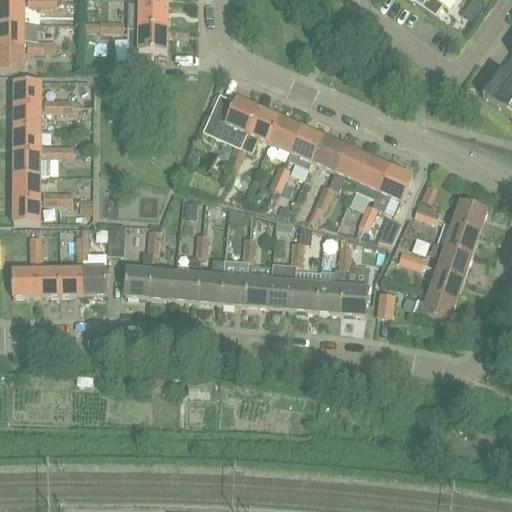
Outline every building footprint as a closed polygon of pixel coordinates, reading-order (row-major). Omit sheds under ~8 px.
[(42,0),(28,0),(28,12),(42,12),(42,0)] [(420,0),(415,7),(436,21),(444,9),(439,5),(442,0),(420,0)] [(0,6),(0,29),(24,29),(24,6),(0,6)] [(128,7),(127,32),(167,32),(167,9),(128,7)] [(83,32),(100,32),(100,36),(100,38),(112,38),(112,26),(100,26),(100,28),(83,28),(83,32)] [(124,27),(112,26),(112,38),(124,38),(124,27)] [(0,29),(0,52),(24,52),(24,29),(0,29)] [(152,80),(153,57),(166,57),(167,32),(127,32),(126,67),(113,67),(113,79),(152,80)] [(42,46),(28,46),(28,58),(42,58),(42,46)] [(56,46),(42,46),(42,58),(56,59),(56,46)] [(0,52),(0,76),(24,77),(24,52),(0,52)] [(511,121),(511,72),(504,82),(499,78),(492,88),(488,86),(480,97),(484,99),(483,101),(511,121)] [(14,88),(14,112),(41,112),(41,88),(14,88)] [(225,129),(247,139),(258,114),(236,104),(225,129)] [(59,105),(59,107),(59,117),(73,117),(73,105),(59,105)] [(59,117),(59,107),(44,107),(44,117),(59,117)] [(14,112),(14,135),(41,135),(41,112),(14,112)] [(280,124),(258,114),(247,139),(240,153),(236,151),(231,162),(241,166),(246,156),(252,158),(258,144),(269,149),(280,124)] [(269,149),(291,158),(302,133),(280,124),(269,149)] [(310,175),(313,168),(324,143),(302,133),(291,158),(288,165),(310,175)] [(14,135),(14,158),(40,158),(41,135),(14,135)] [(313,168),(335,178),(346,153),(324,143),(313,168)] [(58,152),(44,152),(44,164),(58,164),(58,152)] [(73,152),(58,152),(58,164),(73,164),(73,152)] [(345,182),(357,188),(368,163),(346,153),(335,178),(328,192),(324,190),(319,201),(331,206),(335,196),(339,197),(345,182)] [(14,158),(14,181),(40,181),(40,158),(14,158)] [(236,177),(241,166),(231,162),(226,173),(236,177)] [(357,188),(379,197),(390,172),(368,163),(357,188)] [(279,171),(275,181),(285,185),(289,175),(279,171)] [(413,182),(390,172),(379,197),(401,207),(413,182)] [(197,179),(193,187),(212,195),(215,187),(197,179)] [(14,181),(14,204),(40,204),(40,181),(14,181)] [(281,197),(285,185),(275,181),(270,192),(281,197)] [(428,191),(420,206),(430,211),(438,195),(428,191)] [(58,198),(44,198),(44,210),(58,210),(58,198)] [(73,199),(58,198),(58,210),(72,211),(72,212),(81,212),(81,206),(72,206),(73,199)] [(326,217),(331,206),(319,201),(308,227),(314,230),(318,221),(320,223),(323,216),(326,217)] [(14,204),(13,228),(40,228),(40,204),(14,204)] [(461,206),(453,230),(479,238),(487,215),(461,206)] [(93,219),(93,207),(81,207),(81,219),(93,219)] [(367,210),(363,220),(373,224),(377,215),(367,210)] [(429,215),(418,211),(414,223),(425,226),(429,215)] [(284,212),(280,220),(288,223),(291,215),(284,212)] [(439,219),(429,215),(425,226),(436,230),(439,219)] [(368,236),(373,224),(363,220),(357,231),(368,236)] [(391,250),(401,230),(389,223),(377,246),(391,250)] [(282,239),(299,240),(299,229),(283,228),(282,239)] [(453,230),(446,251),(446,252),(471,261),(479,238),(453,230)] [(301,233),(300,239),(299,246),(309,247),(310,234),(301,233)] [(88,234),(76,234),(77,254),(88,254),(88,234)] [(149,237),(148,247),(160,248),(160,237),(150,237),(149,237)] [(124,238),(113,238),(109,238),(108,260),(123,261),(124,238)] [(197,241),(196,252),(208,253),(208,242),(197,241)] [(30,243),(30,259),(42,259),(42,243),(30,243)] [(244,244),(243,255),(256,256),(257,245),(244,244)] [(148,247),(147,270),(152,271),(153,260),(159,261),(160,248),(148,247)] [(292,248),(292,259),(303,260),(303,248),(292,248)] [(432,259),(442,262),(438,275),(463,284),(471,261),(446,252),(446,251),(435,248),(432,259)] [(190,280),(175,278),(173,305),(197,307),(199,280),(200,265),(207,265),(208,253),(196,252),(195,263),(191,262),(190,280)] [(339,252),(339,263),(351,264),(351,253),(339,252)] [(77,275),(60,275),(60,301),(83,300),(82,274),(89,274),(88,254),(77,254),(77,275)] [(220,309),(244,311),(247,284),(249,268),(254,268),(256,256),(243,255),(242,267),(224,266),(220,309)] [(399,268),(409,272),(413,260),(403,256),(399,268)] [(42,259),(30,259),(30,272),(42,272),(42,259)] [(291,271),(273,270),(269,313),(293,315),(296,272),(297,272),(302,272),(303,260),(292,259),(291,271)] [(424,264),(413,260),(409,272),(420,276),(424,264)] [(335,275),(333,292),(319,290),(317,317),(341,319),(343,285),(342,285),(343,276),(350,276),(351,264),(339,263),(338,275),(335,275)] [(197,307),(220,309),(224,266),(213,265),(212,281),(199,280),(197,307)] [(271,286),(247,284),(244,311),(269,313),(273,270),(272,270),(271,286)] [(295,288),(297,272),(296,272),(293,315),(317,317),(319,290),(295,288)] [(106,274),(89,274),(82,274),(83,300),(107,300),(106,274)] [(126,301),(149,303),(151,276),(128,274),(126,301)] [(13,301),(37,301),(37,275),(13,276),(13,301)] [(60,275),(43,275),(37,275),(37,301),(60,301),(60,275)] [(438,275),(430,298),(456,306),(463,284),(438,275)] [(149,303),(173,305),(175,278),(151,276),(149,303)] [(363,321),(366,294),(366,287),(343,285),(341,319),(363,321)] [(419,304),(427,307),(422,321),(448,330),(456,306),(430,298),(422,295),(419,304)] [(395,301),(380,299),(376,322),(391,324),(395,301)]
